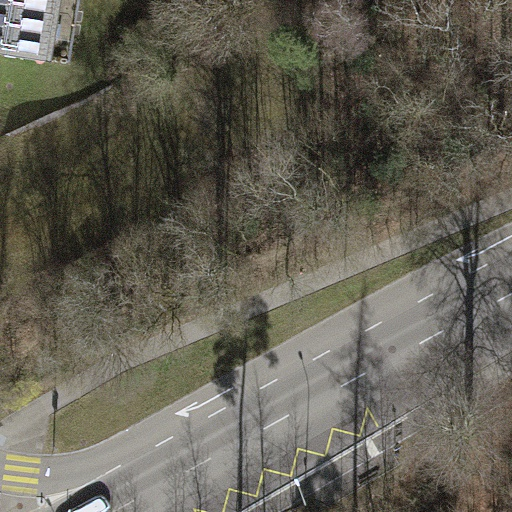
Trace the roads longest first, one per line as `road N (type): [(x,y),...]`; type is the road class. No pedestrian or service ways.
road 1 (residential): [(511,245),(168,427),(40,472),(0,468)]
road 2 (secondary): [(511,300),(137,511)]
